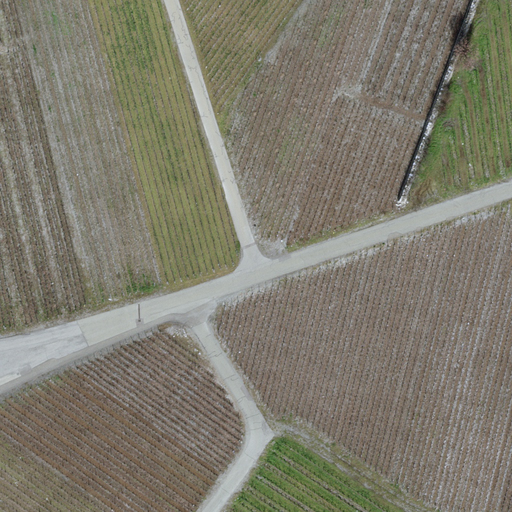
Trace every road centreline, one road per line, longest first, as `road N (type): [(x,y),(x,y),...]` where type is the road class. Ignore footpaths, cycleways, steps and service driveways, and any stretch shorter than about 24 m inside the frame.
road 1 (unclassified): [(42,364),(244,275),(511,188)]
road 2 (track): [(244,275),(169,0)]
road 3 (track): [(213,511),(265,438),(185,302)]
